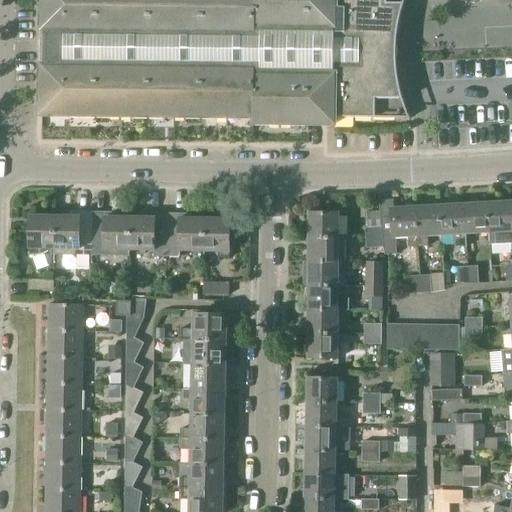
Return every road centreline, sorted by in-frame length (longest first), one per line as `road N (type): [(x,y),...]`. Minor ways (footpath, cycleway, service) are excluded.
road 1 (residential): [(261,511),(269,173)]
road 2 (unclassified): [(269,173),(0,166)]
road 3 (unclassified): [(511,165),(269,173)]
road 4 (unclassified): [(0,166),(1,0)]
